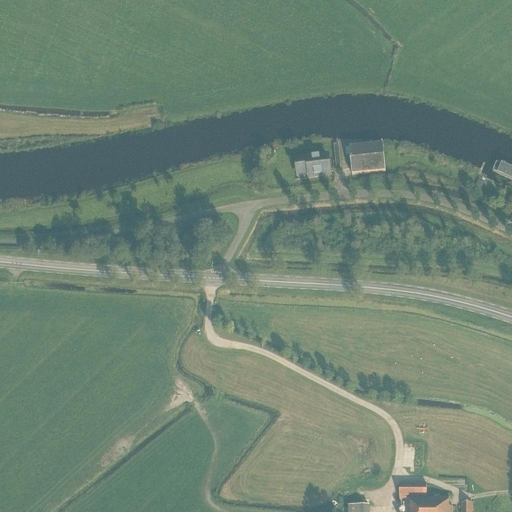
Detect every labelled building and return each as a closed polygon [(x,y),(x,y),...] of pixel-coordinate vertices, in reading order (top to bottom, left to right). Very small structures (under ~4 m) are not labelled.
[(382,145),(382,142),(371,143),(371,146),(350,148),(352,175),(385,172),(383,145),(382,145)] [(330,175),(329,171),(327,156),(296,160),(298,175),(309,174),(310,178),(330,175)] [(511,167),(496,160),(491,171),(511,181),(511,167)] [(481,188),(486,178),(481,176),(476,186),(481,188)] [(427,499),(426,484),(399,485),(399,500),(406,499),(405,511),(472,511),(472,504),(461,504),(461,511),(452,511),(452,507),(449,507),(449,498),(427,499)]
